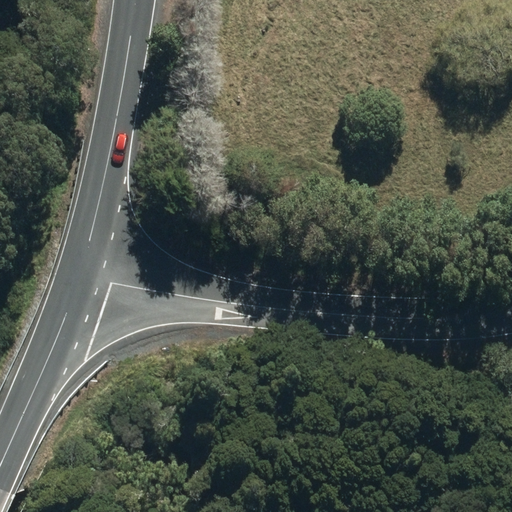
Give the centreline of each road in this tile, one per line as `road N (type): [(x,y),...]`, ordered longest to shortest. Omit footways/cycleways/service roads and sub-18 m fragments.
road 1 (unclassified): [(511,311),(436,321),(365,317),(199,301),(81,275)]
road 2 (tertiary): [(81,275),(135,0)]
road 3 (tertiary): [(0,466),(81,275)]
